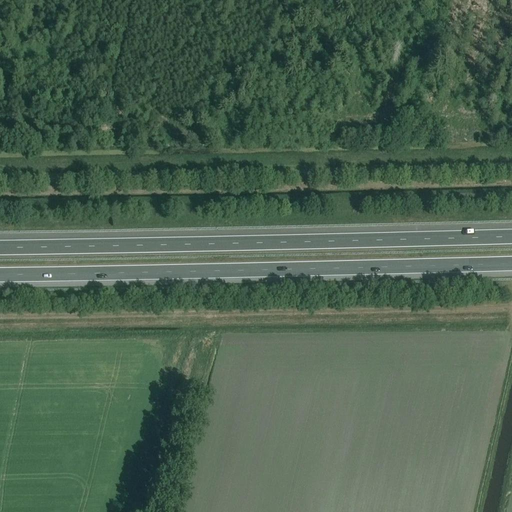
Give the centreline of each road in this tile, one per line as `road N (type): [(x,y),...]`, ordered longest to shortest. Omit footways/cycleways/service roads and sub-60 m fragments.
road 1 (motorway): [(0,272),(511,262)]
road 2 (unclassified): [(0,176),(511,167)]
road 3 (motorway): [(511,236),(0,243)]
